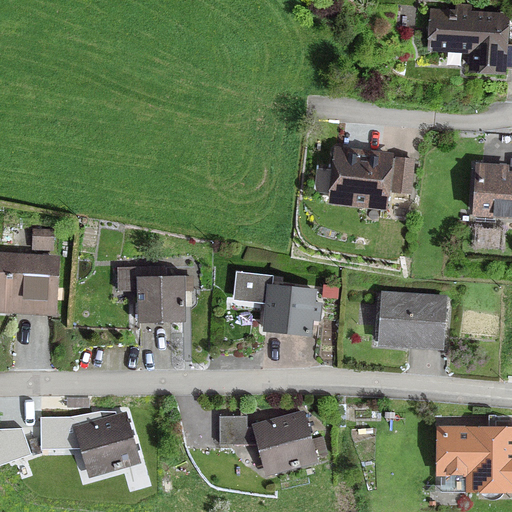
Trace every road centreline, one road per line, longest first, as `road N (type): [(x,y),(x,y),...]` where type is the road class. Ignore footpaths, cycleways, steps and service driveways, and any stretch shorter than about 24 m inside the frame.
road 1 (residential): [(511,396),(283,382),(0,387)]
road 2 (residential): [(511,114),(474,121),(322,107)]
